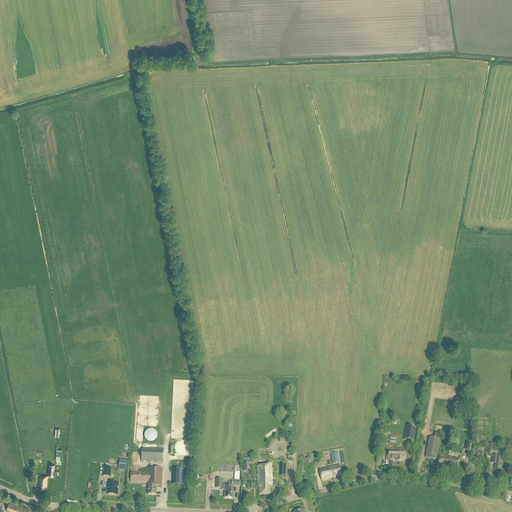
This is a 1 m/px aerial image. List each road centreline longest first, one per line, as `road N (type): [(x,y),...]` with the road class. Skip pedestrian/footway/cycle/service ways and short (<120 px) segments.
road 1 (unclassified): [(234,511),(381,475),(511,494)]
road 2 (unclassified): [(189,511),(57,506),(0,487)]
